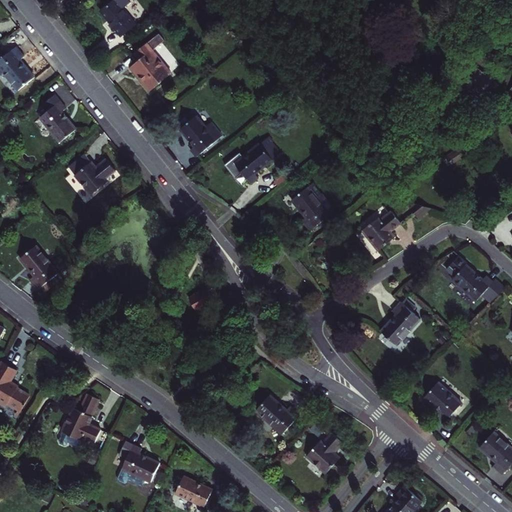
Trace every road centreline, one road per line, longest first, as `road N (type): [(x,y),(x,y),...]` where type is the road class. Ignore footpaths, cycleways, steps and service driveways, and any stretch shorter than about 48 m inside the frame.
road 1 (residential): [(0,290),(182,420),(287,511)]
road 2 (residential): [(183,199),(22,0)]
road 3 (residential): [(309,322),(449,230),(471,234),(511,269)]
road 4 (residential): [(183,199),(248,308)]
road 5 (residential): [(496,511),(402,430)]
road 6 (residential): [(270,286),(183,199)]
